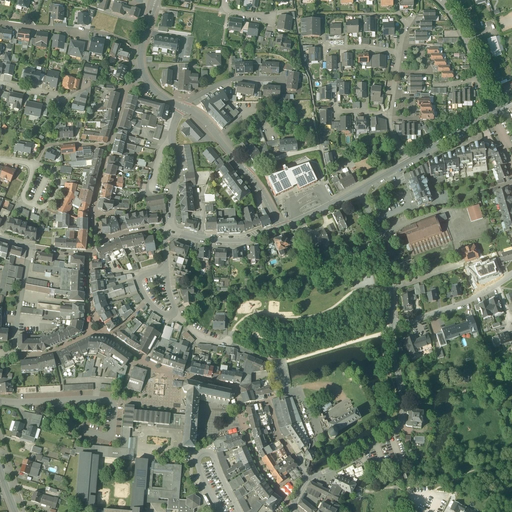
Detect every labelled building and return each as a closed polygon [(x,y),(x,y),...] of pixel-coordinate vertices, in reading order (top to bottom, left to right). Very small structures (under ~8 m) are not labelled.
[(18,6),(27,9),(29,4),(28,4),(29,0),(19,0),(19,2),(18,1),(17,4),(18,4),(18,6)] [(100,0),(97,9),(103,11),(106,0),(100,0)] [(243,0),(242,7),(251,8),(251,7),(252,1),(253,1),(252,0),(243,0)] [(112,12),(123,15),(124,11),(126,6),(114,2),(111,11),(112,11),(112,12)] [(63,9),(58,9),(54,9),(53,8),(53,13),(53,21),(62,21),(63,18),(63,9)] [(129,17),(138,19),(140,10),(132,8),(130,13),(128,13),(128,14),(130,15),(129,17)] [(78,25),(87,26),(88,18),(88,15),(82,14),(82,16),(78,16),(78,25)] [(162,27),(171,28),(172,18),(172,17),(167,17),(163,16),(162,27)] [(283,31),(288,31),(288,27),(290,28),(291,19),(287,18),(279,17),(278,28),(283,29),(283,31)] [(240,31),(241,28),(242,21),(231,19),(229,30),(240,31)] [(372,33),(373,33),(375,32),(375,25),(374,25),(374,22),(374,19),(364,20),(365,31),(369,31),(369,32),(370,33),(372,33)] [(302,34),(302,37),(319,37),(319,20),(302,20),(302,24),(302,28),(302,30),(302,34)] [(471,30),(477,29),(475,21),(468,23),(469,26),(470,26),(471,30)] [(248,35),(256,37),(258,27),(249,25),(249,30),(248,35)] [(330,25),(330,35),(340,35),(340,25),(330,25)] [(1,40),(10,41),(11,36),(12,32),(0,30),(0,38),(1,38),(1,40)] [(22,45),(28,46),(28,42),(29,42),(29,39),(30,32),(29,32),(29,33),(24,32),(19,31),(18,41),(22,41),(22,45)] [(41,48),(46,48),(48,35),(41,34),(38,34),(37,40),(36,43),(41,44),(41,48)] [(194,37),(187,36),(184,57),(190,57),(194,37)] [(60,49),(62,50),(63,44),(64,38),(54,37),(54,40),(53,47),(57,48),(57,49),(60,49)] [(176,54),(176,53),(178,41),(178,40),(169,39),(169,40),(169,41),(163,40),(164,39),(164,38),(155,37),(155,38),(153,49),(153,50),(158,51),(171,53),(176,54)] [(281,48),(283,48),(284,47),(285,42),(286,42),(287,38),(278,37),(278,40),(276,40),(275,47),(281,48)] [(487,40),(493,58),(501,56),(495,37),(487,40)] [(89,53),(102,55),(104,41),(92,39),(89,53)] [(81,58),(82,53),(84,44),(71,42),(69,55),(77,56),(76,57),(81,58)] [(291,43),(286,42),(285,42),(284,47),(283,48),(281,48),(280,51),(289,52),(291,43)] [(131,54),(119,50),(119,49),(112,47),(109,56),(110,57),(116,59),(128,63),(131,54)] [(309,49),(309,62),(309,61),(319,60),(319,62),(320,62),(320,49),(312,49),(309,49)] [(358,56),(358,63),(362,63),(366,63),(367,63),(367,60),(367,54),(363,55),(358,56)] [(211,66),(220,66),(220,56),(215,56),(211,56),(211,55),(206,55),(206,61),(206,66),(211,66)] [(342,64),(342,68),(352,67),(351,55),(342,55),(342,64)] [(374,68),(380,68),(380,66),(384,66),(384,57),(374,58),(374,68)] [(326,69),(336,69),(336,58),(330,58),(330,59),(326,59),(326,63),(326,69)] [(252,63),(243,64),(244,73),(248,73),(253,73),(252,63)] [(266,73),(270,73),(270,64),(262,63),(261,73),(266,74),(266,73)] [(243,64),(242,64),(235,64),(235,67),(236,74),(240,74),(240,73),(244,73),(243,64)] [(279,64),(270,64),(270,73),(273,73),(273,74),(278,74),(279,64)] [(492,67),(497,82),(500,81),(501,80),(497,65),(492,67)] [(14,67),(6,66),(5,71),(4,75),(12,76),(14,67)] [(83,79),(95,82),(96,77),(95,77),(96,72),(97,73),(98,68),(86,66),(85,71),(84,71),(83,74),(84,74),(83,79)] [(118,80),(122,81),(127,68),(119,66),(118,70),(116,75),(115,79),(117,80),(118,81),(118,80)] [(112,74),(116,75),(118,70),(108,67),(106,74),(110,75),(112,74)] [(24,82),(37,85),(38,82),(40,75),(40,73),(35,72),(30,71),(27,70),(24,82)] [(171,87),(171,82),(172,72),(163,71),(162,81),(160,80),(161,85),(161,86),(165,86),(165,87),(167,87),(171,87)] [(188,92),(191,92),(191,86),(188,85),(189,75),(190,72),(182,72),(182,74),(180,74),(179,83),(178,87),(178,90),(178,91),(188,92)] [(289,78),(288,82),(297,83),(298,75),(289,73),(288,78),(289,78)] [(53,87),(56,88),(56,87),(57,81),(59,75),(53,74),(53,76),(48,75),(48,77),(46,85),(46,86),(49,87),(52,88),(53,87)] [(191,86),(198,87),(198,82),(197,82),(198,76),(189,75),(188,85),(191,86)] [(62,90),(72,91),(72,89),(74,80),(69,79),(68,80),(64,79),(62,90)] [(296,91),(297,83),(288,82),(288,85),(287,85),(286,90),(296,91)] [(501,86),(504,94),(511,90),(511,85),(511,82),(501,86)] [(241,94),(245,94),(246,85),(238,84),(236,93),(241,94)] [(254,86),(246,85),(245,94),(248,95),(253,96),(254,86)] [(357,94),(358,99),(365,98),(365,85),(357,85),(357,89),(356,89),(356,95),(357,94)] [(267,96),(271,96),(271,87),(263,87),(263,97),(267,97),(267,96)] [(280,88),(271,87),(271,96),(274,97),(279,98),(280,88)] [(379,102),(380,95),(380,89),(372,88),(371,92),(372,92),(371,97),(372,97),(371,102),(379,102)] [(320,101),(330,101),(330,93),(330,89),(327,89),(320,89),(320,94),(320,98),(321,98),(321,101),(320,101)] [(206,114),(208,113),(203,104),(223,92),(222,91),(201,103),(206,114)] [(225,107),(222,104),(221,103),(226,99),(223,92),(203,104),(208,113),(210,111),(211,112),(217,107),(217,106),(221,110),(225,107)] [(104,100),(108,101),(117,104),(120,94),(111,93),(110,94),(109,94),(108,97),(105,96),(104,100)] [(14,109),(19,110),(22,97),(12,95),(10,104),(11,105),(14,105),(14,109)] [(72,110),(77,111),(78,110),(83,111),(86,98),(83,97),(81,98),(80,100),(77,99),(76,100),(76,101),(75,101),(75,103),(74,103),(73,105),(72,110)] [(128,97),(126,105),(135,107),(137,103),(137,99),(128,97)] [(140,105),(152,108),(153,103),(137,99),(137,103),(140,104),(140,105)] [(106,110),(109,110),(115,112),(117,104),(108,101),(107,108),(106,110)] [(29,119),(30,119),(31,116),(39,118),(42,107),(28,104),(26,115),(30,115),(29,119)] [(167,116),(167,115),(168,113),(169,107),(160,105),(159,110),(157,118),(157,119),(162,120),(162,121),(165,122),(167,117),(167,116)] [(231,121),(221,110),(217,106),(217,107),(211,112),(210,113),(209,114),(223,129),(231,121)] [(225,107),(221,110),(231,121),(237,116),(227,106),(225,107)] [(131,119),(133,115),(124,113),(121,121),(130,123),(131,119)] [(330,126),(330,124),(330,113),(328,113),(321,113),(321,125),(324,125),(324,126),(330,126)] [(147,127),(155,128),(157,119),(157,118),(143,114),(142,120),(149,122),(147,127)] [(340,132),(349,132),(349,119),(341,119),(341,124),(342,125),(340,125),(340,132)] [(356,131),(365,130),(365,121),(365,119),(361,119),(356,119),(356,122),(356,123),(356,126),(356,131)] [(374,127),(375,133),(380,132),(379,122),(379,120),(375,120),(375,119),(371,119),(372,128),(374,127)] [(132,123),(130,123),(121,121),(119,128),(128,130),(130,131),(130,130),(131,127),(132,125),(132,123)] [(190,133),(197,142),(203,137),(197,131),(196,132),(192,127),(193,127),(188,121),(182,126),(185,128),(181,132),(186,137),(190,133)] [(259,144),(265,143),(258,123),(252,125),(259,144)] [(131,127),(130,130),(130,131),(128,130),(127,133),(138,135),(139,136),(139,132),(138,132),(137,132),(138,129),(131,127)] [(119,128),(117,135),(126,137),(127,133),(128,130),(119,128)] [(160,137),(162,130),(156,128),(153,139),(159,141),(160,137)] [(125,144),(126,139),(126,137),(117,135),(116,139),(115,142),(124,144),(125,144)] [(239,144),(245,150),(249,147),(245,142),(244,140),(239,144)] [(279,140),(265,143),(266,148),(267,149),(270,148),(279,146),(279,142),(279,140)] [(297,152),(297,151),(297,144),(296,141),(279,142),(279,146),(280,153),(297,152)] [(121,156),(122,156),(122,153),(123,152),(124,152),(124,149),(123,149),(124,144),(115,142),(111,154),(121,156)] [(29,155),(30,155),(31,151),(31,148),(32,145),(31,145),(25,144),(19,143),(19,146),(18,146),(16,153),(17,153),(17,152),(20,153),(20,154),(22,154),(23,154),(23,153),(29,154),(29,155)] [(250,145),(249,147),(245,150),(247,154),(253,161),(256,159),(257,160),(261,157),(261,156),(258,152),(252,145),(252,144),(250,145)] [(469,146),(469,149),(471,164),(486,162),(485,160),(485,159),(483,146),(483,144),(477,145),(477,144),(474,144),(474,145),(469,146)] [(61,147),(61,155),(75,153),(75,149),(74,145),(61,147)] [(183,146),(188,174),(194,173),(194,171),(189,145),(183,146)] [(489,145),(483,146),(485,159),(488,157),(492,156),(497,154),(494,148),(489,145)] [(206,158),(211,164),(213,162),(218,158),(210,148),(202,155),(205,158),(206,158)] [(261,150),(258,152),(261,156),(261,157),(264,162),(270,159),(267,149),(266,148),(261,150)] [(469,149),(464,150),(461,150),(455,151),(456,154),(458,169),(463,169),(462,165),(467,165),(467,168),(472,167),(471,164),(469,149)] [(50,159),(53,161),(57,154),(57,153),(55,152),(49,150),(45,158),(49,160),(50,159)] [(94,159),(93,161),(101,160),(103,151),(96,150),(94,159)] [(492,156),(494,162),(505,158),(504,156),(503,155),(501,156),(500,153),(497,154),(492,156)] [(333,163),(333,161),(332,158),(332,154),(324,156),(325,165),(333,163)] [(456,154),(450,155),(447,156),(442,157),(442,160),(444,175),(449,174),(449,171),(453,170),(454,173),(458,173),(458,169),(456,154)] [(113,166),(117,167),(118,163),(118,161),(118,159),(110,157),(107,165),(113,166)] [(119,168),(124,169),(125,163),(133,165),(133,162),(133,159),(125,157),(125,160),(124,163),(121,162),(121,163),(119,168)] [(506,160),(505,158),(494,162),(497,168),(504,165),(503,162),(506,161),(506,160)] [(442,160),(437,161),(434,161),(428,162),(428,164),(430,174),(430,177),(444,175),(442,160)] [(224,166),(221,162),(217,166),(215,170),(217,173),(219,171),(219,170),(224,166)] [(219,171),(224,178),(233,171),(227,164),(224,166),(219,170),(219,171)] [(266,178),(275,197),(293,188),(292,187),(297,185),(299,190),(317,182),(308,164),(288,171),(287,168),(285,169),(284,166),(282,167),(284,171),(266,178)] [(409,174),(412,181),(422,177),(430,174),(428,164),(419,167),(420,170),(409,174)] [(115,176),(117,171),(117,168),(108,165),(105,175),(111,177),(112,177),(115,176)] [(333,170),(335,173),(342,169),(340,165),(333,170)] [(506,171),(504,165),(497,168),(494,169),(496,175),(506,171)] [(4,168),(3,169),(0,177),(0,178),(4,180),(10,183),(15,172),(12,170),(11,171),(4,168)] [(91,170),(89,178),(96,179),(98,173),(98,171),(91,170)] [(240,181),(233,171),(224,178),(222,180),(239,203),(250,194),(243,185),(242,185),(242,184),(241,182),(240,182),(239,181),(240,181)] [(509,177),(506,171),(496,175),(498,181),(503,179),(509,177)] [(209,172),(194,174),(195,180),(194,186),(205,185),(210,174),(209,172)] [(189,187),(194,186),(195,180),(194,174),(194,173),(188,174),(184,174),(186,186),(186,187),(189,187)] [(337,177),(339,182),(346,178),(343,174),(337,177)] [(350,176),(346,178),(339,182),(343,190),(355,184),(350,176)] [(85,177),(83,187),(93,191),(96,179),(89,178),(85,177)] [(338,193),(343,190),(339,182),(337,177),(331,180),(338,193)] [(416,202),(417,202),(429,197),(430,197),(426,185),(427,185),(425,181),(424,181),(422,177),(412,181),(408,182),(410,187),(409,187),(410,191),(411,190),(416,202)] [(113,180),(110,180),(104,178),(102,185),(103,186),(112,187),(112,186),(113,180)] [(75,197),(81,202),(84,192),(76,189),(77,186),(69,184),(68,193),(72,193),(75,197)] [(113,188),(112,187),(103,186),(100,200),(110,202),(111,194),(113,188)] [(182,208),(182,213),(187,213),(193,212),(193,210),(191,189),(189,189),(189,187),(186,187),(186,186),(180,187),(181,189),(180,190),(180,195),(181,195),(181,198),(180,198),(181,203),(181,205),(181,208),(182,208)] [(496,192),(497,198),(508,195),(509,194),(510,192),(510,190),(507,189),(498,191),(495,192),(496,192)] [(81,202),(90,206),(93,194),(84,191),(84,192),(81,202)] [(63,214),(67,215),(68,213),(71,206),(72,205),(79,208),(81,202),(75,197),(72,193),(68,193),(58,213),(59,213),(63,214)] [(509,198),(508,195),(497,198),(499,204),(511,200),(511,198),(509,198)] [(145,207),(150,207),(164,205),(163,196),(154,198),(144,199),(145,205),(145,207)] [(431,203),(429,197),(417,202),(419,207),(431,203)] [(119,199),(114,199),(113,202),(112,208),(129,209),(129,205),(121,204),(119,204),(119,199)] [(112,208),(113,202),(110,202),(100,200),(98,208),(99,209),(100,209),(102,210),(102,211),(103,212),(106,212),(107,212),(107,211),(109,211),(110,210),(111,210),(112,209),(112,208)] [(511,203),(511,200),(499,204),(501,210),(511,207),(510,204),(511,203)] [(88,213),(90,206),(81,202),(79,208),(79,210),(78,212),(78,219),(88,220),(88,216),(88,213)] [(166,204),(164,205),(150,207),(151,212),(153,212),(160,212),(161,212),(161,213),(161,214),(166,214),(166,204)] [(467,209),(471,223),(483,219),(478,205),(467,209)] [(58,223),(62,223),(63,217),(63,214),(59,213),(58,213),(47,208),(46,207),(45,210),(57,215),(57,223),(58,223)] [(145,207),(146,213),(148,225),(158,224),(162,224),(162,220),(161,214),(161,213),(161,212),(160,212),(153,212),(151,212),(150,207),(145,207)] [(511,209),(511,207),(501,210),(502,217),(511,213),(511,209)] [(246,222),(242,224),(244,233),(259,227),(257,221),(255,222),(254,219),(254,217),(251,208),(243,211),(246,222)] [(25,217),(28,218),(29,212),(26,211),(27,211),(24,210),(24,209),(21,209),(20,215),(22,215),(22,216),(25,217)] [(141,226),(148,225),(146,213),(135,215),(135,216),(132,217),(132,215),(127,216),(128,217),(124,218),(124,219),(125,221),(125,223),(127,229),(132,228),(132,227),(141,226)] [(339,223),(342,231),(344,230),(346,229),(344,223),(345,222),(346,221),(344,217),(343,217),(341,217),(339,213),(332,216),(336,225),(339,223)] [(511,213),(502,217),(504,223),(511,220),(511,213)] [(35,222),(38,223),(39,217),(37,217),(37,216),(34,215),(31,214),(30,220),(33,220),(33,221),(35,221),(35,222)] [(444,214),(434,218),(436,224),(438,224),(439,227),(438,229),(440,233),(448,230),(447,228),(446,225),(445,223),(441,224),(440,222),(446,220),(444,214)] [(262,219),(258,220),(261,226),(262,230),(271,226),(267,217),(264,218),(262,219)] [(120,232),(117,223),(115,218),(109,218),(109,219),(110,219),(110,234),(110,235),(120,232)] [(438,235),(440,233),(438,229),(439,227),(438,224),(436,224),(434,218),(414,225),(414,226),(404,230),(395,234),(397,240),(406,236),(408,239),(407,241),(410,242),(408,245),(412,245),(413,243),(415,244),(417,242),(419,242),(420,240),(422,241),(423,239),(425,240),(426,238),(429,239),(430,237),(432,238),(433,235),(435,236),(436,234),(438,235)] [(78,232),(79,232),(79,231),(87,231),(88,220),(78,219),(76,219),(76,228),(78,228),(78,232)] [(103,234),(104,235),(105,235),(108,235),(110,235),(110,234),(110,219),(109,219),(105,219),(105,221),(104,221),(102,222),(102,224),(103,224),(103,229),(102,229),(103,234)] [(206,231),(217,231),(216,220),(216,219),(208,219),(206,219),(206,223),(205,223),(206,231)] [(25,236),(25,233),(26,228),(27,224),(21,223),(15,222),(15,221),(10,220),(9,225),(8,225),(6,231),(13,232),(12,233),(19,234),(18,235),(25,236)] [(191,222),(187,221),(186,220),(185,225),(184,228),(194,231),(196,223),(191,222)] [(227,221),(227,235),(240,234),(240,233),(244,233),(242,224),(235,224),(235,221),(233,221),(233,220),(227,221)] [(33,229),(26,228),(25,233),(27,234),(26,239),(30,239),(29,241),(35,242),(36,240),(37,232),(37,229),(33,228),(33,229)] [(452,241),(448,230),(440,233),(438,235),(436,234),(435,236),(433,235),(432,238),(430,237),(429,239),(426,238),(425,240),(423,239),(422,241),(420,240),(419,242),(417,242),(415,244),(413,243),(412,245),(408,245),(408,246),(407,246),(409,250),(410,250),(412,256),(452,241)] [(87,237),(87,231),(79,231),(79,232),(78,238),(79,238),(81,238),(81,241),(79,240),(77,240),(77,241),(76,250),(85,251),(86,241),(87,237)] [(308,237),(313,248),(321,245),(321,244),(328,241),(324,232),(314,236),(313,235),(308,237)] [(143,240),(142,236),(132,239),(133,247),(135,255),(146,253),(143,240)] [(268,246),(269,250),(270,250),(271,251),(270,251),(270,252),(272,256),(276,254),(276,253),(278,252),(280,258),(284,256),(282,252),(287,250),(286,249),(289,247),(296,244),(294,239),(294,238),(287,241),(286,241),(284,242),(282,237),(273,241),(275,245),(273,246),(272,245),(268,246)] [(153,238),(143,240),(146,253),(152,252),(155,251),(153,238)] [(133,247),(132,239),(120,242),(123,250),(133,247)] [(62,249),(65,249),(66,242),(55,240),(54,248),(59,249),(62,249)] [(66,241),(66,242),(65,249),(76,250),(77,241),(73,241),(69,241),(66,241)] [(123,250),(120,242),(110,246),(116,261),(126,257),(123,250)] [(176,255),(185,258),(188,248),(179,245),(179,244),(175,243),(175,244),(173,243),(170,253),(176,255)] [(0,252),(2,253),(6,254),(7,255),(8,246),(2,244),(0,252)] [(97,252),(98,253),(99,251),(110,246),(109,244),(96,249),(97,252)] [(116,261),(110,246),(99,251),(98,253),(98,255),(101,260),(101,262),(104,260),(106,266),(116,261)] [(466,262),(477,258),(475,254),(476,253),(475,251),(474,251),(472,246),(462,250),(464,256),(463,258),(464,261),(466,262)] [(10,255),(20,258),(22,250),(12,248),(10,255)] [(199,259),(209,260),(209,254),(208,254),(208,250),(206,250),(206,249),(201,249),(201,250),(199,250),(199,251),(199,257),(199,259)] [(255,261),(255,262),(259,262),(258,256),(259,256),(259,251),(258,252),(258,249),(249,249),(250,256),(247,257),(247,261),(250,261),(251,262),(255,261)] [(214,259),(215,259),(221,260),(226,260),(226,259),(226,253),(226,251),(222,251),(215,250),(214,259)] [(232,252),(233,261),(242,260),(241,251),(236,252),(236,251),(235,251),(233,251),(233,252),(232,252)] [(511,260),(511,251),(504,254),(502,254),(502,257),(504,263),(511,260)] [(38,261),(52,264),(52,261),(53,256),(39,254),(38,261)] [(175,276),(188,280),(191,273),(184,271),(189,259),(185,258),(176,255),(172,267),(178,269),(175,276)] [(14,282),(15,279),(15,278),(14,278),(16,267),(13,266),(14,258),(14,257),(10,256),(10,259),(9,262),(9,264),(9,267),(8,272),(7,277),(5,291),(5,292),(6,292),(12,293),(14,282)] [(101,267),(101,260),(98,261),(97,260),(96,257),(93,257),(93,261),(93,262),(92,262),(92,270),(101,269),(101,267)] [(70,265),(74,266),(83,267),(84,259),(71,258),(70,265)] [(155,259),(153,259),(148,261),(149,268),(157,265),(155,259)] [(479,264),(473,266),(473,268),(472,269),(476,282),(498,274),(494,261),(480,266),(479,264)] [(32,272),(60,277),(61,269),(58,268),(56,268),(53,268),(33,265),(32,272)] [(21,268),(16,267),(14,278),(15,278),(15,279),(16,279),(21,280),(23,269),(21,268)] [(84,273),(83,273),(74,272),(74,271),(69,270),(64,269),(61,269),(60,277),(60,291),(66,292),(70,293),(83,294),(83,290),(84,273)] [(3,271),(0,287),(0,290),(5,291),(7,277),(8,272),(3,271)] [(121,277),(115,278),(105,281),(100,282),(100,286),(103,286),(114,283),(126,280),(125,276),(121,277)] [(47,283),(27,279),(26,285),(46,289),(47,283)] [(91,283),(92,292),(101,290),(100,289),(100,286),(100,282),(91,283)] [(45,294),(47,295),(48,290),(45,289),(31,286),(26,285),(25,290),(38,293),(45,294)] [(105,293),(101,294),(102,296),(104,296),(106,295),(114,292),(123,290),(121,285),(116,287),(115,288),(105,291),(106,293),(105,293)] [(135,288),(134,286),(129,287),(130,292),(131,294),(137,292),(136,290),(135,288)] [(185,303),(188,303),(192,303),(191,295),(193,294),(192,287),(182,288),(182,296),(184,296),(185,303)] [(452,293),(453,298),(460,296),(460,292),(461,292),(460,287),(458,287),(452,289),(451,289),(451,290),(452,293)] [(108,299),(125,294),(123,290),(114,292),(106,295),(104,296),(104,299),(108,298),(108,299)] [(428,297),(429,303),(436,301),(435,297),(437,297),(436,292),(431,293),(427,293),(427,295),(427,297),(428,297)] [(84,294),(83,294),(70,293),(70,294),(69,301),(84,302),(84,294)] [(403,300),(404,305),(411,305),(411,304),(411,301),(413,301),(412,295),(403,296),(403,298),(403,300)] [(93,299),(95,307),(103,303),(103,300),(104,299),(104,296),(102,296),(93,299)] [(489,302),(488,303),(492,316),(501,313),(498,304),(496,298),(489,301),(489,302)] [(108,307),(111,312),(114,311),(113,309),(116,307),(118,310),(121,309),(123,308),(120,302),(118,302),(113,304),(106,305),(107,307),(108,307)] [(483,319),(492,316),(488,303),(486,303),(486,302),(478,304),(478,305),(480,310),(483,319)] [(72,313),(75,314),(84,315),(84,305),(72,305),(72,310),(72,313)] [(97,312),(100,317),(111,312),(108,307),(107,307),(106,305),(107,308),(97,312)] [(122,312),(124,314),(130,310),(129,308),(128,305),(123,308),(121,309),(122,312)] [(117,314),(118,314),(116,311),(117,311),(117,310),(114,311),(111,312),(100,317),(103,323),(117,314)] [(116,319),(119,325),(122,323),(133,313),(131,310),(130,310),(124,314),(121,316),(119,317),(118,318),(116,319)] [(84,315),(75,314),(74,322),(84,322),(84,315)] [(152,320),(158,323),(161,318),(155,315),(152,320)] [(467,322),(467,323),(455,327),(458,336),(470,332),(471,335),(472,335),(476,333),(478,333),(472,317),(472,316),(465,318),(467,322)] [(213,329),(224,329),(224,323),(224,318),(215,318),(215,323),(213,323),(213,329)] [(107,329),(110,332),(119,325),(116,319),(105,325),(107,329)] [(135,319),(131,323),(134,326),(128,331),(127,329),(117,337),(126,344),(135,350),(147,327),(143,325),(143,326),(142,325),(135,319)] [(148,328),(147,327),(135,350),(146,356),(147,356),(155,340),(156,339),(158,340),(161,335),(158,333),(160,330),(158,330),(161,325),(158,323),(152,320),(152,321),(151,321),(148,328)] [(66,329),(70,336),(81,330),(82,330),(83,327),(84,322),(74,322),(71,321),(69,327),(66,329)] [(131,322),(125,326),(127,329),(128,331),(134,326),(131,323),(131,322)] [(443,334),(445,341),(459,337),(458,336),(455,327),(455,325),(441,329),(442,333),(443,334)] [(0,331),(0,327),(0,326),(0,339),(3,339),(3,341),(7,342),(8,332),(0,331)] [(57,328),(59,341),(70,336),(66,329),(65,326),(62,326),(61,326),(57,328)] [(117,337),(127,329),(125,326),(124,326),(112,334),(117,337)] [(43,334),(49,345),(59,341),(57,328),(57,327),(43,334)] [(162,339),(157,349),(165,353),(169,341),(170,339),(174,329),(167,327),(162,339),(162,338),(162,339)] [(81,333),(82,330),(81,330),(70,336),(71,339),(81,333)] [(182,336),(186,340),(190,336),(186,332),(182,336)] [(436,335),(440,347),(446,345),(445,341),(443,334),(441,334),(440,333),(436,335)] [(38,336),(20,336),(20,345),(24,345),(24,349),(41,349),(49,345),(43,334),(38,336)] [(494,345),(495,347),(509,342),(510,342),(507,335),(503,336),(503,334),(492,338),(493,340),(492,340),(493,345),(494,345)] [(50,348),(49,345),(41,349),(24,349),(24,345),(20,345),(20,336),(17,336),(17,348),(21,348),(21,352),(42,352),(50,348)] [(194,341),(190,336),(186,340),(189,343),(190,345),(194,341)] [(404,341),(410,359),(416,357),(415,354),(431,348),(427,336),(415,341),(414,337),(404,341)] [(76,344),(78,347),(89,342),(90,338),(76,344)] [(104,339),(103,341),(114,347),(116,345),(105,338),(104,339)] [(155,340),(147,356),(150,358),(159,342),(155,340)] [(97,353),(103,341),(91,341),(89,342),(86,356),(96,356),(97,353)] [(106,358),(114,347),(103,341),(97,353),(106,358)] [(176,343),(169,341),(165,353),(164,356),(169,357),(170,358),(173,352),(176,343)] [(86,356),(89,342),(78,347),(83,357),(86,356)] [(173,352),(170,358),(177,360),(179,352),(180,351),(181,346),(182,345),(179,344),(176,343),(173,352)] [(116,345),(114,347),(130,359),(132,357),(116,345)] [(83,357),(78,347),(68,352),(74,365),(84,360),(83,357)] [(125,366),(130,359),(114,347),(106,358),(104,362),(103,362),(103,365),(107,368),(111,371),(109,374),(108,378),(116,379),(117,375),(116,374),(117,373),(123,365),(125,366)] [(222,355),(229,357),(229,355),(230,348),(223,347),(223,349),(222,355)] [(161,365),(166,366),(169,357),(164,356),(165,353),(157,349),(156,349),(155,351),(154,351),(151,358),(150,360),(161,365)] [(74,365),(68,352),(58,356),(64,370),(74,365)] [(97,353),(96,356),(96,357),(104,362),(106,358),(97,353)] [(37,359),(37,360),(38,371),(42,370),(43,371),(52,369),(52,367),(56,366),(53,355),(52,355),(37,359)] [(254,364),(251,373),(260,372),(268,370),(267,364),(247,356),(246,360),(246,361),(254,364)] [(195,365),(197,365),(199,359),(192,357),(190,368),(194,369),(195,365)] [(174,369),(177,360),(170,358),(167,367),(174,369)] [(38,372),(38,371),(37,360),(20,362),(20,364),(21,374),(38,372)] [(174,369),(183,372),(186,363),(182,361),(179,360),(177,360),(174,369)] [(243,375),(250,376),(251,373),(254,364),(246,361),(243,374),(243,375)] [(119,374),(124,376),(127,368),(125,366),(123,365),(117,373),(119,374)] [(204,377),(206,367),(201,366),(197,365),(195,375),(204,377)] [(213,368),(209,367),(208,367),(208,366),(206,366),(206,367),(204,377),(211,378),(212,371),(213,368)] [(127,389),(140,393),(147,371),(133,367),(128,384),(127,389)] [(221,373),(218,372),(212,371),(211,378),(211,379),(220,381),(222,373),(221,373)] [(227,372),(226,372),(225,381),(233,383),(235,374),(231,373),(227,372)] [(243,374),(239,373),(236,372),(235,374),(233,383),(240,384),(243,375),(243,374)] [(250,376),(243,375),(240,384),(239,387),(251,384),(250,376)] [(203,385),(199,384),(186,381),(185,381),(183,384),(182,388),(184,392),(187,393),(196,394),(198,394),(198,400),(206,401),(206,397),(210,397),(210,398),(211,399),(211,398),(215,398),(214,399),(215,399),(215,398),(219,399),(219,400),(220,400),(220,399),(224,400),(223,401),(224,401),(225,400),(227,401),(228,401),(228,403),(229,402),(229,401),(232,399),(233,400),(233,399),(232,399),(233,396),(234,395),(234,394),(233,395),(231,392),(232,391),(231,390),(230,391),(226,391),(227,389),(226,389),(225,390),(222,390),(222,388),(221,388),(221,389),(217,389),(218,387),(216,387),(216,388),(213,388),(213,386),(212,386),(212,387),(208,387),(208,385),(207,385),(207,386),(204,386),(204,384),(203,384),(203,385)] [(258,390),(268,388),(267,383),(263,383),(263,381),(258,382),(258,383),(251,384),(252,391),(258,390)] [(11,384),(0,385),(0,391),(0,392),(0,395),(12,394),(11,384)] [(252,391),(251,384),(239,387),(241,394),(252,392),(252,391)] [(355,397),(362,394),(358,385),(351,387),(355,397)] [(258,390),(252,391),(252,392),(241,394),(244,404),(254,401),(264,399),(262,395),(272,392),(271,387),(268,388),(258,390)] [(185,416),(185,420),(184,426),(184,431),(183,447),(194,448),(195,444),(196,430),(197,412),(198,400),(198,394),(196,394),(187,393),(185,416)] [(206,401),(226,405),(227,401),(228,401),(227,401),(225,400),(224,401),(223,401),(224,400),(220,399),(220,400),(219,400),(219,399),(215,398),(215,399),(214,399),(215,398),(211,398),(211,399),(210,398),(210,397),(206,397),(206,401)] [(275,403),(280,401),(279,398),(271,400),(274,410),(276,417),(277,422),(279,430),(281,434),(282,434),(280,431),(281,430),(280,426),(281,425),(275,403)] [(296,424),(289,399),(289,398),(285,398),(286,400),(280,401),(275,403),(281,425),(280,426),(281,430),(280,431),(282,434),(284,438),(290,435),(285,428),(294,425),(296,424)] [(292,398),(289,399),(296,424),(300,423),(301,425),(302,424),(300,420),(294,403),(292,398)] [(320,403),(322,411),(332,405),(327,398),(320,403)] [(326,422),(328,425),(326,421),(325,422),(323,418),(324,417),(322,413),(335,406),(334,404),(332,405),(322,411),(323,412),(321,413),(323,417),(322,418),(325,423),(326,422)] [(130,428),(132,428),(133,422),(134,411),(134,406),(125,406),(123,428),(130,428)] [(256,415),(255,411),(253,406),(245,407),(248,417),(256,415)] [(157,423),(184,426),(185,420),(170,419),(149,417),(149,412),(149,413),(144,412),(139,412),(139,411),(139,412),(134,411),(133,422),(138,422),(138,423),(138,422),(143,423),(148,423),(153,424),(154,424),(154,423),(157,424),(157,423)] [(270,415),(269,411),(256,415),(260,429),(263,428),(268,426),(268,425),(269,425),(266,416),(270,415)] [(330,439),(331,439),(334,439),(335,438),(337,437),(337,435),(337,434),(337,433),(337,432),(338,432),(360,419),(355,411),(329,425),(328,425),(330,430),(329,431),(328,433),(327,434),(328,435),(328,437),(329,438),(330,439)] [(414,428),(421,429),(421,424),(422,418),(423,412),(417,412),(417,411),(414,411),(409,411),(407,412),(407,415),(408,416),(408,423),(407,423),(406,424),(405,426),(407,427),(411,428),(413,427),(413,426),(414,426),(414,428)] [(33,414),(31,420),(40,423),(42,416),(33,414)] [(250,425),(251,431),(260,429),(256,415),(248,417),(250,425)] [(22,430),(23,425),(16,423),(13,432),(20,434),(22,430)] [(308,443),(301,425),(300,423),(296,424),(294,425),(306,444),(308,443)] [(261,434),(262,436),(263,436),(267,435),(268,434),(269,434),(271,433),(268,425),(268,426),(263,428),(260,429),(261,434)] [(290,435),(300,450),(303,448),(307,445),(306,444),(294,425),(285,428),(290,435)] [(36,429),(29,427),(27,432),(26,436),(28,437),(33,438),(36,429)] [(129,438),(130,428),(123,428),(122,428),(121,449),(120,449),(128,450),(128,449),(129,438)] [(251,431),(253,439),(262,436),(261,434),(260,429),(251,431)] [(212,440),(214,445),(220,444),(223,442),(231,440),(238,437),(237,433),(216,439),(216,440),(212,440)] [(253,439),(258,453),(272,445),(268,434),(267,435),(263,436),(262,436),(253,439)] [(296,456),(302,452),(300,450),(290,435),(284,438),(296,456)] [(224,446),(226,451),(240,446),(244,444),(245,444),(242,436),(238,437),(231,440),(223,442),(224,446)] [(258,453),(261,459),(269,454),(271,453),(276,452),(282,448),(280,445),(278,441),(272,445),(258,453)] [(79,496),(89,497),(90,493),(95,494),(98,457),(128,460),(129,449),(128,449),(128,450),(120,449),(121,449),(91,446),(91,449),(91,451),(88,451),(88,449),(76,448),(76,451),(75,454),(80,454),(77,494),(79,494),(79,496)] [(31,452),(40,455),(41,449),(33,447),(31,452)] [(247,451),(245,448),(241,449),(233,452),(235,456),(238,455),(247,451)] [(282,448),(276,452),(280,458),(274,462),(275,463),(277,466),(284,461),(287,458),(285,455),(282,448)] [(247,451),(238,455),(240,457),(242,463),(243,466),(252,462),(247,451)] [(308,460),(312,461),(314,454),(310,452),(306,451),(305,456),(304,459),(308,460)] [(261,459),(268,469),(275,463),(274,462),(269,454),(261,459)] [(132,499),(142,500),(143,495),(149,496),(149,498),(168,500),(179,500),(181,466),(152,463),(151,466),(151,468),(146,467),(146,466),(147,461),(136,460),(134,484),(133,484),(132,499)] [(286,464),(282,467),(284,471),(287,474),(296,468),(293,463),(294,463),(292,460),(286,464)] [(271,470),(273,474),(282,467),(286,464),(284,461),(277,466),(271,470)] [(255,469),(252,462),(243,466),(245,470),(246,472),(255,469)] [(232,469),(234,472),(243,466),(242,463),(240,463),(238,464),(238,463),(231,467),(232,469)] [(269,472),(271,470),(277,466),(275,463),(268,469),(269,472)] [(225,477),(234,472),(232,469),(227,471),(225,465),(221,468),(225,477)] [(241,472),(245,470),(243,466),(234,472),(225,477),(227,480),(241,472)] [(39,469),(30,467),(29,471),(28,474),(37,477),(39,470),(39,469)] [(272,475),(274,478),(281,473),(282,473),(284,471),(282,467),(273,474),(272,475)] [(244,477),(249,475),(257,472),(255,469),(246,472),(243,474),(244,477)] [(287,474),(284,471),(282,473),(281,473),(274,478),(278,483),(285,478),(283,476),(287,474)] [(252,480),(252,481),(257,487),(264,482),(259,475),(250,479),(252,480)] [(244,483),(241,479),(240,476),(236,479),(235,479),(240,486),(244,483)] [(337,477),(333,485),(346,491),(351,494),(355,485),(350,483),(351,481),(348,479),(347,482),(337,477)] [(228,483),(232,491),(240,486),(235,479),(228,483)] [(254,490),(257,487),(252,481),(251,483),(250,482),(249,483),(251,486),(250,487),(253,490),(254,490)] [(271,491),(264,482),(257,487),(259,490),(260,491),(259,492),(261,494),(262,494),(264,496),(271,491)] [(243,487),(247,494),(253,490),(250,487),(248,483),(243,487)] [(282,489),(287,495),(294,488),(289,483),(282,489)] [(330,502),(331,502),(339,506),(346,491),(333,485),(329,491),(321,488),(322,486),(318,484),(317,485),(314,484),(312,483),(308,486),(308,487),(315,491),(319,493),(326,496),(324,499),(329,503),(330,502)] [(243,497),(247,494),(243,487),(238,490),(242,497),(243,497)] [(257,487),(254,490),(260,498),(262,496),(265,499),(266,499),(264,496),(262,494),(261,494),(259,492),(260,491),(259,490),(257,487)] [(312,496),(315,491),(308,487),(305,492),(306,492),(306,493),(312,496)] [(233,493),(237,501),(242,497),(238,490),(233,493)] [(273,493),(271,491),(264,496),(266,499),(267,500),(273,493)] [(281,500),(273,493),(267,500),(265,503),(266,503),(269,506),(267,509),(272,511),(281,500)] [(142,502),(167,505),(168,500),(149,498),(149,496),(143,495),(142,500),(142,502)] [(94,498),(89,497),(79,496),(78,502),(86,503),(86,506),(93,507),(94,498)] [(179,500),(168,500),(167,505),(167,510),(178,511),(177,511),(192,511),(193,509),(198,506),(199,499),(193,496),(187,499),(187,502),(179,501),(179,500)] [(243,497),(242,497),(237,501),(242,511),(247,511),(250,510),(243,497)] [(141,511),(142,502),(142,500),(132,499),(131,510),(133,510),(132,511),(130,511),(104,510),(103,511),(141,511)] [(256,505),(252,509),(249,511),(256,511),(263,504),(264,505),(266,503),(265,503),(267,500),(266,499),(259,501),(256,505)] [(317,511),(316,511),(316,510),(304,501),(301,499),(298,505),(306,511),(317,511)] [(331,502),(329,507),(336,511),(339,506),(331,502)] [(452,511),(457,511),(459,510),(461,506),(454,502),(449,510),(452,511)]
